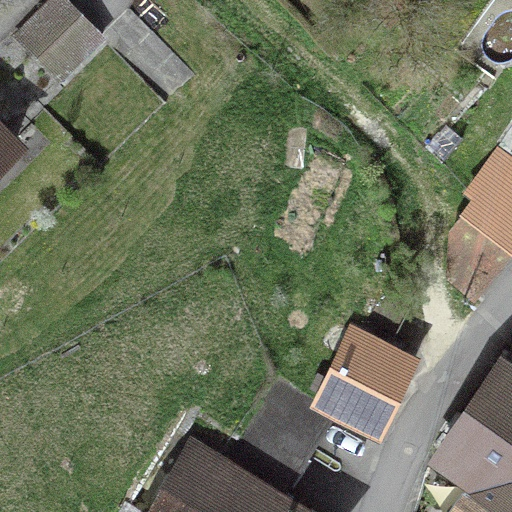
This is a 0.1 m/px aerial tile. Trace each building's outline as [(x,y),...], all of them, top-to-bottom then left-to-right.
[(46,0),(13,34),(56,75),(97,32),(63,0),(46,0)] [(369,0),(388,17),(405,0),(369,0)] [(511,117),(462,189),(476,199),(451,237),(497,268),(511,247),(511,117)] [(0,155),(10,146),(0,135),(0,155)] [(451,237),(447,275),(472,295),(497,268),(451,237)] [(277,377),(252,417),(306,452),(332,412),(373,431),(406,359),(352,334),(320,402),(277,377)] [(511,348),(448,440),(511,480),(511,348)] [(306,452),(252,417),(227,456),(281,491),(306,452)] [(511,511),(511,480),(448,440),(436,458),(477,487),(459,511),(511,511)] [(140,511),(299,511),(190,446),(153,507),(146,503),(140,511)]
